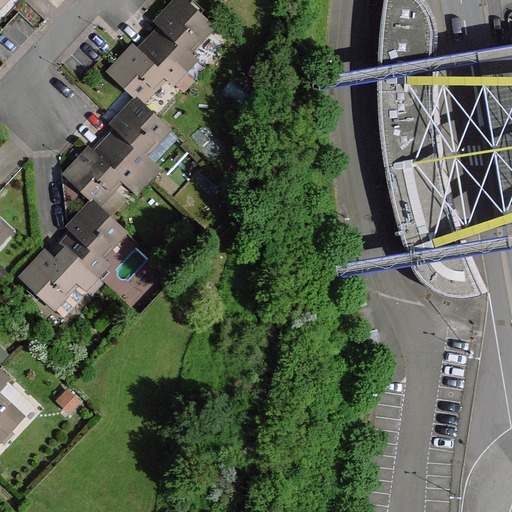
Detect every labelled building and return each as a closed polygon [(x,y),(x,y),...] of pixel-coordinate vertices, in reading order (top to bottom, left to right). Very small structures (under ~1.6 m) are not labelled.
[(179,0),(158,24),(160,26),(165,31),(154,43),(185,71),(197,58),(190,52),(212,28),(182,0),(179,0)] [(385,0),(381,41),(379,52),(378,70),(378,96),(379,112),(385,168),(389,185),(393,204),(398,222),(407,253),(414,268),(421,280),(428,287),(434,291),(444,295),(459,298),(482,294),(464,250),(453,219),(445,188),(438,156),(434,108),(433,62),(435,49),(435,38),(431,16),(427,9),(419,0),(385,0)] [(165,31),(160,26),(149,38),(154,43),(165,31)] [(143,54),(154,43),(149,38),(138,50),(143,54)] [(138,99),(143,103),(166,78),(173,84),(185,71),(154,43),(143,54),(138,50),(136,48),(111,73),(138,99)] [(481,51),(478,52),(510,248),(511,247),(511,46),(502,48),(481,51)] [(511,77),(398,77),(399,85),(511,84),(511,147),(405,167),(406,172),(511,152),(511,215),(424,246),(427,255),(511,225),(511,77)] [(169,129),(138,99),(113,127),(115,129),(120,133),(110,144),(141,174),(153,161),(156,164),(179,140),(169,129)] [(115,129),(104,140),(110,144),(120,133),(115,129)] [(104,140),(93,152),(98,157),(110,144),(104,140)] [(122,179),(129,187),(141,174),(110,144),(98,157),(93,152),(91,150),(66,175),(93,200),(98,205),(122,179)] [(141,174),(151,182),(162,170),(156,164),(153,161),(141,174)] [(151,182),(141,174),(129,187),(139,195),(151,182)] [(76,235),(65,246),(95,273),(95,274),(107,261),(101,255),(125,229),(98,205),(93,200),(68,228),(71,230),(76,235)] [(0,244),(10,234),(0,224),(0,244)] [(71,230),(60,241),(65,246),(76,235),(71,230)] [(54,258),(65,246),(60,241),(49,254),(54,258)] [(75,281),(82,287),(95,273),(65,246),(54,258),(49,254),(46,251),(21,278),(52,305),(75,281)] [(95,273),(82,287),(92,296),(104,283),(95,274),(95,273)] [(10,379),(0,368),(0,382),(4,386),(10,379)] [(0,441),(23,417),(0,396),(0,391),(4,386),(0,382),(0,441)]
